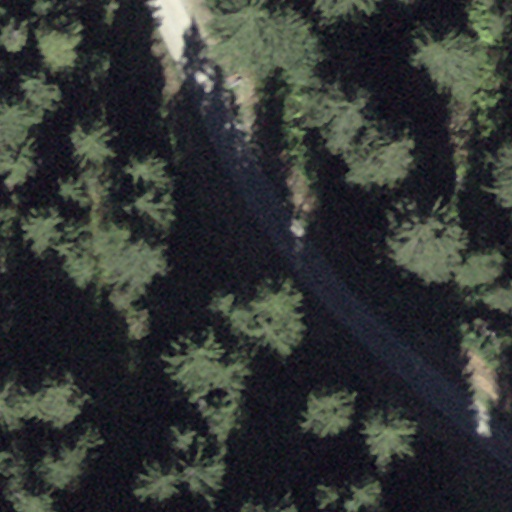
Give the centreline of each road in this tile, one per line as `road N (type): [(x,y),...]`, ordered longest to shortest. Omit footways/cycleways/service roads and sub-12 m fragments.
road 1 (track): [(167,0),(236,164),(284,235),(410,371),(511,455)]
road 2 (track): [(390,301),(284,235)]
